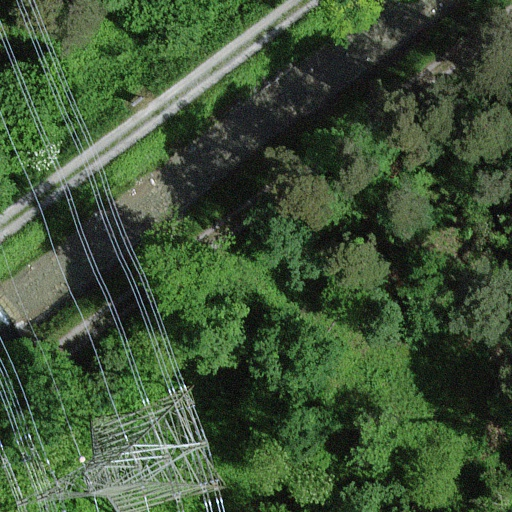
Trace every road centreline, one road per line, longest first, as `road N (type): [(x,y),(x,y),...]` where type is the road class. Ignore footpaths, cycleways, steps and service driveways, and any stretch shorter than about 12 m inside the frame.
road 1 (track): [(0,402),(511,18)]
road 2 (unclassified): [(314,0),(0,230)]
